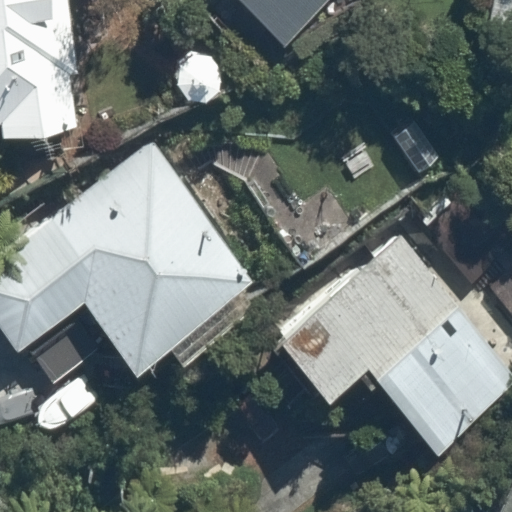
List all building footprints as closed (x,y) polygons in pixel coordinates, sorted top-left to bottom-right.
[(0,0),(0,127),(50,122),(51,133),(80,130),(66,0),(0,0)] [(242,0),(268,29),(300,0),(242,0)] [(51,307),(83,285),(133,356),(168,331),(182,351),(257,298),(241,276),(248,271),(199,202),(149,131),(0,236),(0,310),(15,332),(24,344),(59,319),(51,307)] [(318,393),(372,354),(426,430),(511,367),(511,352),(408,207),(315,275),(323,287),(270,325),(318,393)] [(511,511),(511,456),(480,511),(511,511)]
